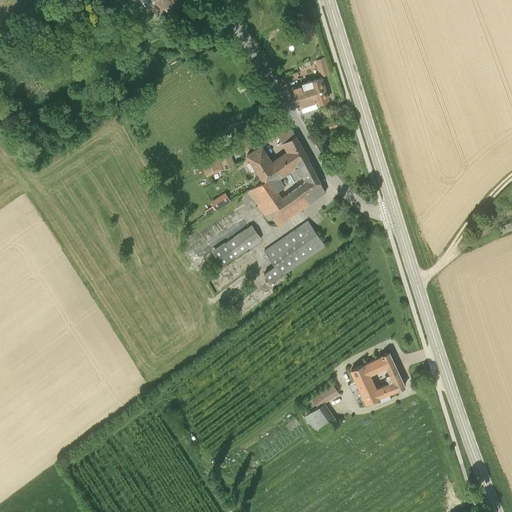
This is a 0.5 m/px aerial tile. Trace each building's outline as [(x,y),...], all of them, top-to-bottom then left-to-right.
[(151,0),(158,11),(167,6),(170,12),(180,5),(176,0),(151,0)] [(306,32),(303,23),(293,26),(297,36),(306,32)] [(316,60),(321,75),(328,73),(324,58),(316,60)] [(321,78),(302,83),(306,94),(314,91),(317,102),(328,99),(321,78)] [(306,94),(302,83),(291,87),(299,108),(317,102),(314,91),(306,94)] [(271,123),(274,130),(283,125),(279,118),(271,123)] [(335,120),(327,123),(330,129),(338,126),(335,120)] [(281,143),(286,151),(287,152),(272,163),(278,171),(278,172),(281,177),(289,172),(294,168),(292,165),(299,160),(301,163),(308,159),(300,144),(291,128),(279,136),(282,142),(281,143)] [(272,163),(261,146),(247,155),(263,180),(278,171),(272,163)] [(225,168),(234,164),(228,150),(218,154),(225,168)] [(216,154),(205,159),(200,161),(206,176),(211,174),(223,169),(216,154)] [(291,183),(295,181),(302,177),(304,180),(315,172),(308,159),(301,163),(299,160),(292,165),(294,168),(289,172),(290,173),(286,175),(291,183)] [(281,177),(278,172),(255,186),(249,190),(269,220),(272,218),(278,226),(303,208),(325,192),(315,172),(304,180),(304,181),(282,198),(278,192),(285,186),(280,179),(286,175),(290,173),(289,172),(281,177)] [(212,200),(218,209),(232,200),(226,190),(212,200)] [(270,283),(325,245),(308,220),(264,251),(275,266),(264,274),(270,283)] [(511,228),(511,221),(498,227),(501,233),(511,228)] [(236,257),(235,256),(261,238),(252,225),(226,243),(224,241),(211,251),(222,266),(236,257)] [(387,370),(396,366),(389,352),(367,362),(368,364),(350,370),(365,402),(380,396),(377,387),(376,387),(370,374),(386,367),(387,370)] [(389,382),(377,387),(380,396),(397,390),(405,385),(396,366),(387,370),(389,374),(385,375),(389,382)] [(317,435),(337,421),(324,403),(339,393),(333,384),(312,399),(317,407),(304,416),(317,435)]
